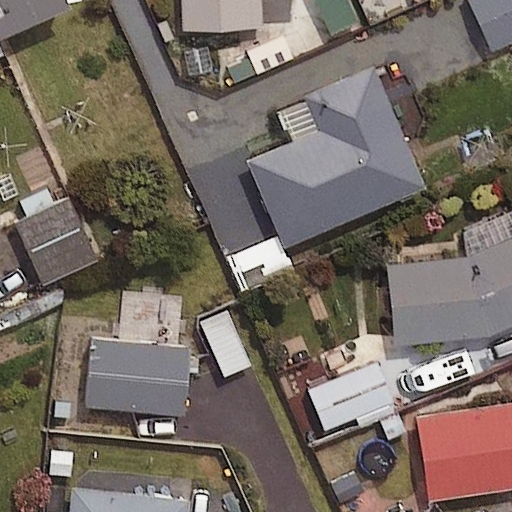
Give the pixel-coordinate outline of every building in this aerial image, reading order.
[(0,0),(0,38),(65,10),(60,0),(0,0)] [(178,0),(179,30),(259,28),(258,0),(178,0)] [(511,40),(511,0),(468,0),(491,50),(511,40)] [(420,187),(370,72),(309,98),(322,129),(247,162),(284,247),(420,187)] [(94,258),(68,200),(14,224),(40,282),(94,258)] [(511,325),(511,206),(511,205),(464,226),(475,252),(386,263),(394,343),(485,337),(511,325)] [(249,364),(224,310),(199,322),(224,376),(249,364)] [(189,348),(93,340),(87,407),(183,415),(189,348)] [(396,430),(377,366),(309,386),(322,428),(350,420),(357,442),(396,430)] [(511,488),(511,403),(415,417),(427,501),(511,488)] [(185,511),(187,500),(72,487),(69,511),(185,511)]
